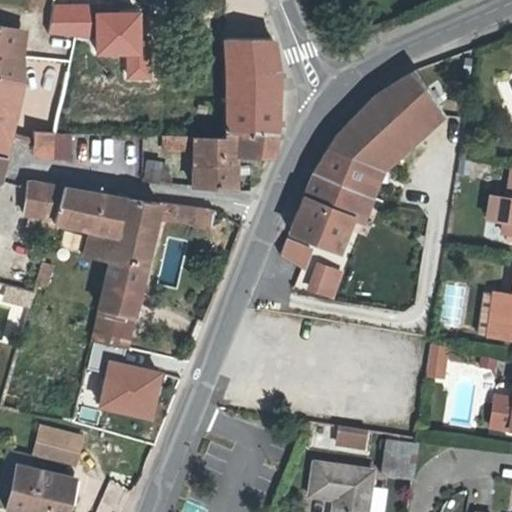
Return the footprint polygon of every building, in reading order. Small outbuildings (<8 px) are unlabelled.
[(91,4),(50,4),(49,35),(96,38),(97,58),(126,57),(126,81),(151,80),(152,42),(142,41),(141,12),(92,13),(91,4)] [(0,51),(13,53),(17,30),(0,26),(0,51)] [(231,123),(281,120),(287,81),(287,70),(285,59),(282,48),(231,50),(231,123)] [(0,151),(3,152),(13,104),(4,102),(8,86),(16,88),(14,87),(18,54),(13,53),(0,51),(0,151)] [(511,98),(511,65),(497,73),(509,99),(511,98)] [(392,88),(418,121),(433,106),(417,76),(393,87),(392,88)] [(4,102),(13,104),(16,88),(8,86),(4,102)] [(392,88),(354,123),(386,155),(418,121),(392,88)] [(281,120),(231,123),(231,135),(197,139),(197,165),(243,161),(242,150),(272,148),(276,147),(281,120)] [(49,152),(52,133),(53,124),(32,123),(28,147),(49,152)] [(356,192),(363,195),(375,166),(386,155),(354,123),(352,125),(322,170),(319,175),(356,192)] [(511,148),(497,147),(493,178),(491,201),(489,217),(511,219),(511,148)] [(243,161),(197,165),(197,184),(244,181),(243,161)] [(143,179),(155,181),(180,184),(181,170),(144,169),(143,179)] [(356,192),(319,175),(297,226),(340,245),(356,209),(349,206),(356,192)] [(491,201),(493,178),(475,175),(472,199),(491,201)] [(35,211),(44,181),(26,177),(16,205),(26,208),(24,219),(45,225),(48,215),(35,211)] [(66,185),(44,181),(35,211),(48,215),(56,218),(66,185)] [(66,185),(56,218),(55,220),(92,230),(86,253),(114,261),(133,199),(66,185)] [(363,195),(356,192),(349,206),(356,209),(363,195)] [(114,261),(104,297),(139,304),(164,222),(195,224),(212,220),(214,206),(145,202),(133,199),(114,261)] [(511,255),(502,254),(499,280),(480,278),(477,303),(485,305),(483,322),(511,326),(511,255)] [(56,259),(45,256),(32,299),(39,301),(43,285),(49,285),(56,259)] [(343,273),(317,263),(307,290),(333,300),(343,273)] [(95,325),(130,334),(139,304),(104,297),(95,325)] [(475,321),(483,322),(485,305),(477,303),(475,321)] [(130,334),(95,325),(91,338),(126,346),(130,334)] [(511,343),(507,383),(503,414),(511,415),(511,343)] [(162,370),(111,357),(99,402),(150,415),(162,370)] [(507,383),(487,380),(483,411),(503,414),(507,383)] [(79,433),(38,423),(31,449),(72,459),(79,433)] [(355,445),(357,432),(338,428),(336,441),(355,445)] [(411,478),(420,442),(387,434),(379,471),(411,478)] [(326,477),(322,511),(355,511),(363,447),(305,440),(302,473),(326,477)] [(3,496),(0,510),(12,511),(57,511),(65,478),(24,469),(9,466),(3,496)] [(482,511),(484,499),(468,496),(464,511),(454,510),(453,511),(482,511)]
